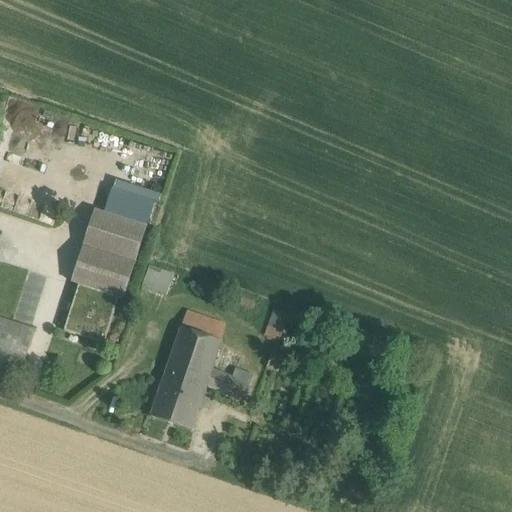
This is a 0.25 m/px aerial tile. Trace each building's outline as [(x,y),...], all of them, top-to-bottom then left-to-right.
[(95,211),(72,283),(78,286),(118,298),(122,299),(145,227),(95,211)] [(173,275),(149,267),(142,288),(166,296),(173,275)] [(118,298),(78,286),(64,332),(103,345),(118,298)] [(274,312),(265,337),(279,342),(288,316),(274,312)] [(225,327),(186,313),(181,329),(221,343),(225,327)] [(35,330),(0,318),(0,372),(20,379),(35,330)] [(221,343),(181,329),(170,361),(210,375),(211,371),(221,343)] [(283,358),(272,353),(266,369),(277,373),(283,358)] [(210,375),(170,361),(162,385),(161,385),(150,417),(191,431),(206,387),(210,375)] [(254,376),(235,369),(231,378),(211,371),(206,387),(244,401),(254,376)]
